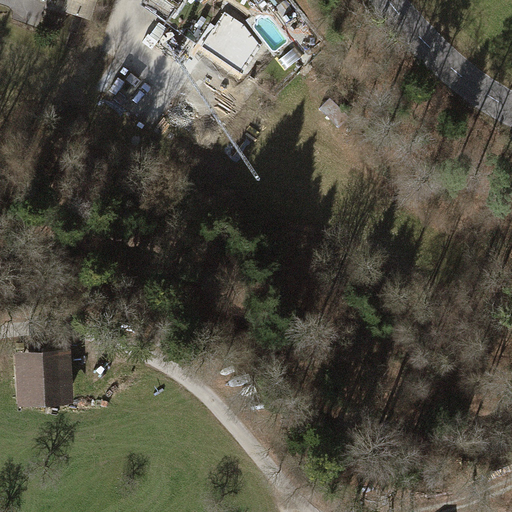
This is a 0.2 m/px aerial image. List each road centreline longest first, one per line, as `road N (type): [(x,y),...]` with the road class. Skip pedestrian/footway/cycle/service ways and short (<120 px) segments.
road 1 (unclassified): [(0,331),(78,330),(171,369),(210,400),(311,511)]
road 2 (tertiary): [(387,0),(461,77),(511,109)]
